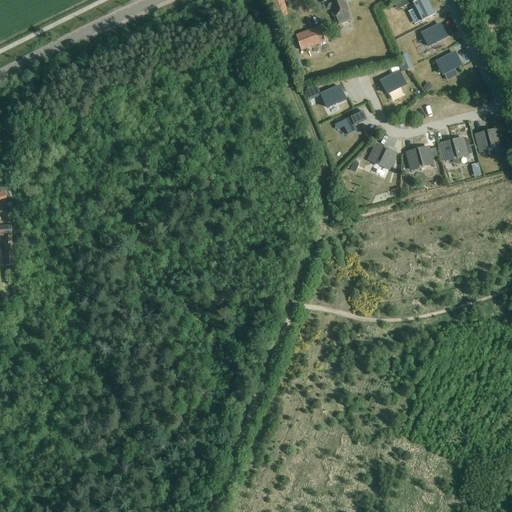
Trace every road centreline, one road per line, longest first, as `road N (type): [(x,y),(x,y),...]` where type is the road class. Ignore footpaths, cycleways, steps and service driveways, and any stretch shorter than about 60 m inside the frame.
road 1 (track): [(293,305),(395,320),(511,288)]
road 2 (track): [(212,511),(293,305)]
road 3 (tertiary): [(0,76),(156,0)]
road 4 (track): [(323,225),(318,153),(281,62)]
